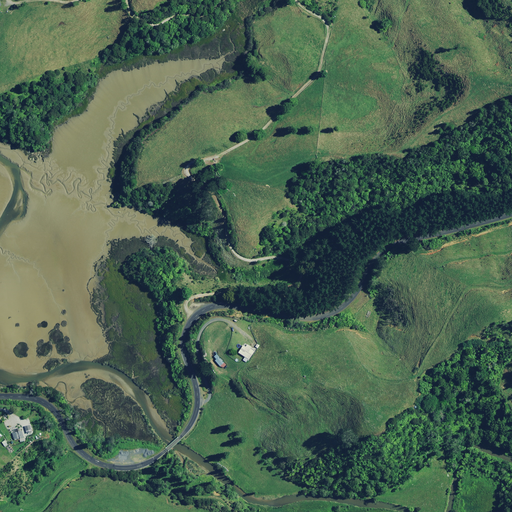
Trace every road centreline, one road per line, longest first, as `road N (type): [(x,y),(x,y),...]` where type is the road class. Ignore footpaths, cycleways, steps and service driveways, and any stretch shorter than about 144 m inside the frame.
road 1 (unclassified): [(251,310),(207,307),(189,323),(182,347),(196,392),(191,422),(146,463),(95,462),(38,400),(0,395)]
road 2 (unclassified): [(251,310),(288,318),(332,312),(389,248),(511,216)]
